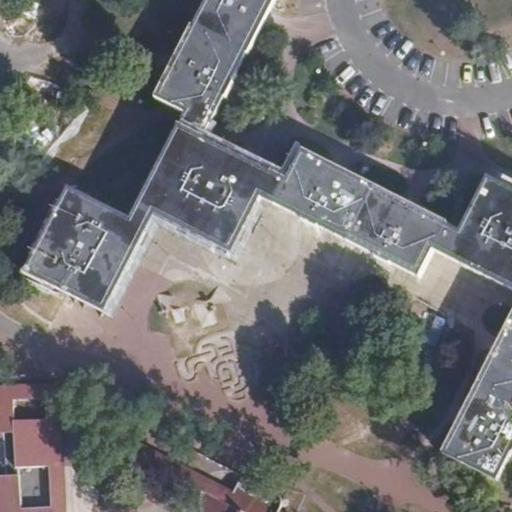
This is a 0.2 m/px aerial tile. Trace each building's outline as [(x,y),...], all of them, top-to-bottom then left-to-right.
[(52,0),(30,0),(17,21),(38,35),(58,3),(52,0)] [(206,0),(193,26),(248,53),(262,26),(265,19),(268,13),(274,0),(206,0)] [(185,114),(210,126),(216,115),(248,53),(193,26),(179,55),(175,61),(171,70),(156,99),(166,104),(185,114)] [(179,126),(204,139),(208,131),(210,126),(185,114),(182,120),(179,126)] [(275,205),(287,181),(275,175),(258,166),(242,158),(222,148),(204,139),(179,126),(138,206),(157,216),(233,254),(262,199),(275,205)] [(347,242),(375,187),(342,171),(333,166),(325,162),(303,150),(287,181),(275,205),(347,242)] [(511,290),(511,189),(488,177),(460,230),(448,224),(434,252),(511,290)] [(107,314),(150,228),(132,219),(69,187),(64,197),(26,272),(68,294),(107,314)] [(434,252),(448,224),(418,209),(411,205),(404,202),(375,187),(347,242),(407,272),(402,281),(413,286),(418,277),(420,279),(434,252)] [(150,228),(157,216),(138,206),(132,219),(150,228)] [(480,382),(511,398),(511,318),(501,341),(495,353),(480,382)] [(498,481),(511,453),(511,398),(480,382),(461,419),(458,425),(443,454),(498,481)] [(58,383),(12,385),(13,400),(44,398),(46,419),(60,419),(58,383)] [(12,385),(0,386),(0,511),(20,511),(20,508),(19,469),(48,467),(62,465),(60,419),(46,419),(14,421),(13,400),(12,385)] [(139,459),(202,491),(230,505),(236,492),(234,491),(145,447),(139,459)] [(65,511),(62,465),(48,467),(50,507),(20,508),(20,511),(65,511)] [(242,485),(243,481),(241,481),(242,478),(240,477),(234,491),(236,492),(230,505),(202,491),(200,496),(200,501),(200,506),(201,511),(281,511),(280,511),(282,507),(282,504),(283,501),(282,496),(281,495),(277,491),(266,485),(262,487),(258,488),(255,490),(253,491),(252,491),(249,491),(244,489),(242,486),(242,485)]
